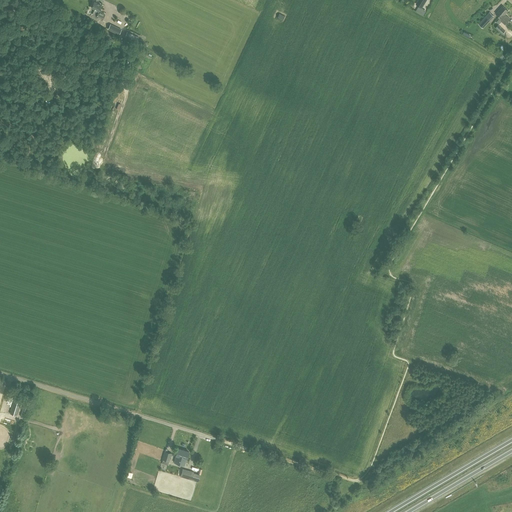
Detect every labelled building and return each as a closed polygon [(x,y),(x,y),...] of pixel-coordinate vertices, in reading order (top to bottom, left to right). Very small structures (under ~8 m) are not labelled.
[(102,21),(106,14),(99,11),(102,5),(94,2),(91,8),(95,9),(92,15),(96,17),(95,17),(102,21)] [(504,16),(505,14),(508,11),(503,6),(496,14),(500,18),(503,15),(504,16)] [(490,12),(484,18),(482,20),(482,21),(486,25),(494,16),(490,12)] [(505,24),(510,19),(505,14),(504,16),(503,15),(500,18),(499,19),(505,24)] [(119,35),(122,29),(110,24),(107,29),(119,35)] [(504,35),(506,32),(498,25),(496,27),(504,35)] [(136,43),(139,37),(127,32),(125,37),(136,43)] [(17,416),(20,404),(21,402),(14,399),(10,413),(17,416)] [(25,418),(29,404),(24,403),(20,416),(25,418)] [(177,455),(175,462),(185,465),(187,458),(189,453),(178,450),(176,455),(177,455)] [(169,461),(171,454),(165,452),(163,459),(169,461)] [(197,481),(199,474),(194,473),(194,472),(183,469),(180,476),(192,480),(197,481)]
